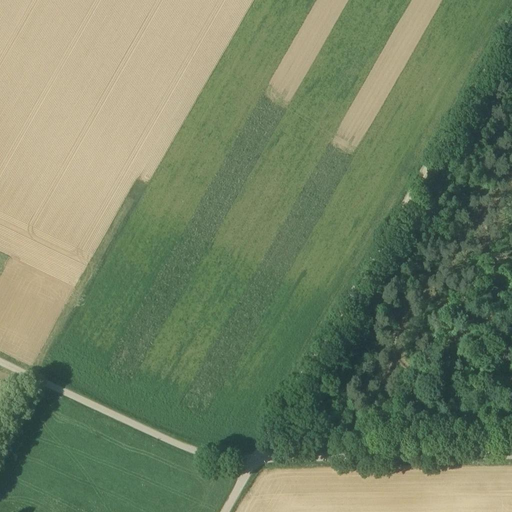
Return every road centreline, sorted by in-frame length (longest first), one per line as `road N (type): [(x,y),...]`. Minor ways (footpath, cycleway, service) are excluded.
road 1 (track): [(253,460),(511,18)]
road 2 (unclassified): [(253,460),(194,451),(0,362)]
road 3 (unclassified): [(511,454),(253,460)]
